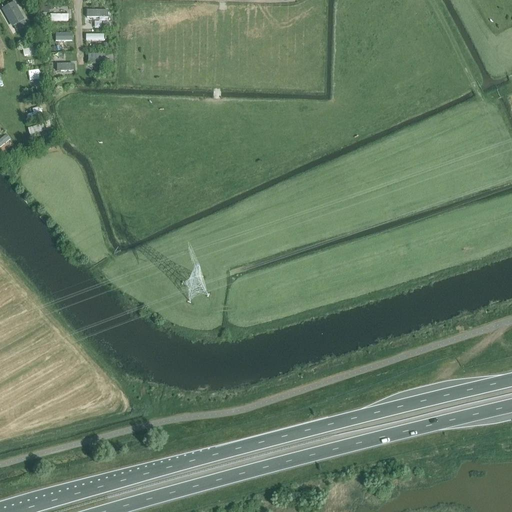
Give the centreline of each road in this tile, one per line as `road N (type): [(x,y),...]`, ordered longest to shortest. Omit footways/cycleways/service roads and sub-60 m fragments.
road 1 (trunk): [(511,380),(17,511)]
road 2 (trunk): [(106,511),(511,405)]
